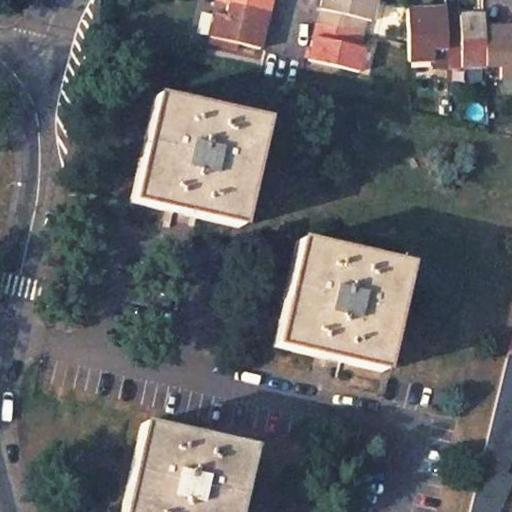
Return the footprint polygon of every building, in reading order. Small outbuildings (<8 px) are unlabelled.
[(216,0),(216,3),(226,6),(266,15),(269,0),(216,0)] [(376,2),(365,0),(321,0),(319,10),(315,27),(360,38),(362,38),(366,23),(371,24),(376,2)] [(266,15),(226,6),(223,17),(212,15),(207,39),(257,51),(262,31),(266,15)] [(404,14),(406,64),(431,63),(431,70),(445,69),(444,50),(442,18),(442,12),(426,13),(404,14)] [(483,28),(482,17),(462,18),(442,18),(444,50),(445,69),(459,68),(484,68),(483,28)] [(360,38),(315,27),(311,44),(306,63),(358,75),(363,52),(357,51),(360,38)] [(511,27),(503,28),(483,28),(484,68),(497,68),(498,79),(511,78),(511,27)] [(264,122),(155,96),(129,202),(188,216),(239,228),(264,122)] [(407,267),(298,241),(274,348),(328,361),(382,374),(407,267)] [(511,352),(507,351),(468,511),(495,511),(511,473),(511,471),(505,469),(511,451),(511,352)] [(234,511),(249,450),(141,425),(121,511),(234,511)]
